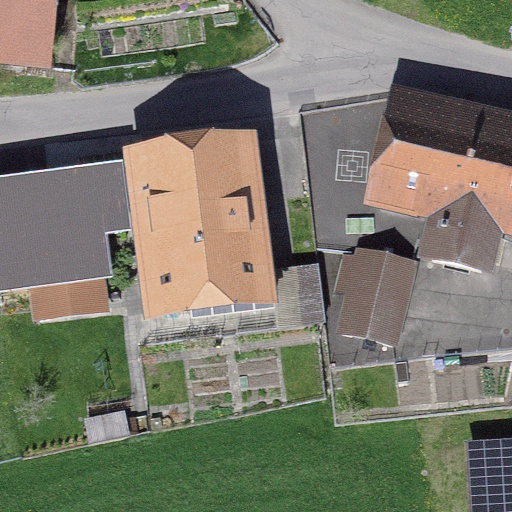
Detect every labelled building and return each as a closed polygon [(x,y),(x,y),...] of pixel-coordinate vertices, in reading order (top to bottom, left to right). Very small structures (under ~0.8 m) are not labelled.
[(0,0),(0,44),(34,48),(39,0),(0,0)] [(386,197),(444,211),(431,267),(480,279),(494,223),(511,227),(511,137),(406,112),(386,197)] [(165,312),(275,298),(262,193),(241,196),(236,157),(147,168),(165,312)] [(124,232),(117,175),(0,190),(0,275),(2,291),(35,287),(39,316),(102,308),(98,278),(104,278),(99,235),(124,232)] [(392,345),(410,267),(362,256),(343,333),(392,345)] [(324,272),(283,272),(284,334),(324,333),(324,272)] [(511,511),(511,468),(476,470),(478,511),(511,511)]
